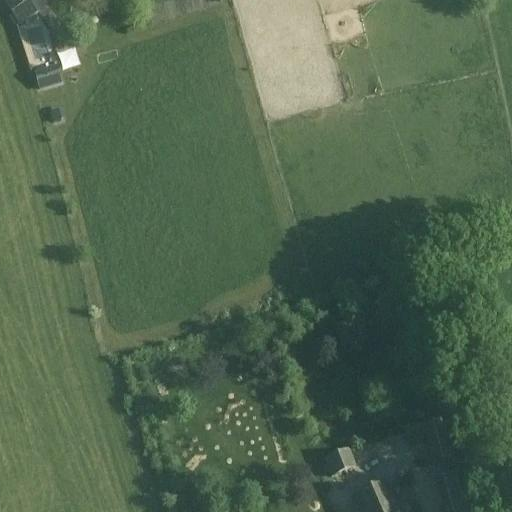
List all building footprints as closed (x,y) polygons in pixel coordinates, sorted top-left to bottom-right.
[(41,13),(32,0),(2,0),(19,26),(41,13)] [(56,68),(35,75),(39,90),(60,83),(56,68)] [(503,422),(511,417),(511,389),(509,381),(489,389),(503,422)] [(442,420),(423,425),(434,464),(452,459),(442,420)] [(377,437),(382,464),(405,459),(399,432),(377,437)] [(358,448),(324,461),(331,480),(365,467),(358,448)] [(468,511),(456,471),(439,476),(448,508),(444,509),(444,511),(468,511)] [(352,500),(356,511),(395,511),(385,487),(352,500)]
